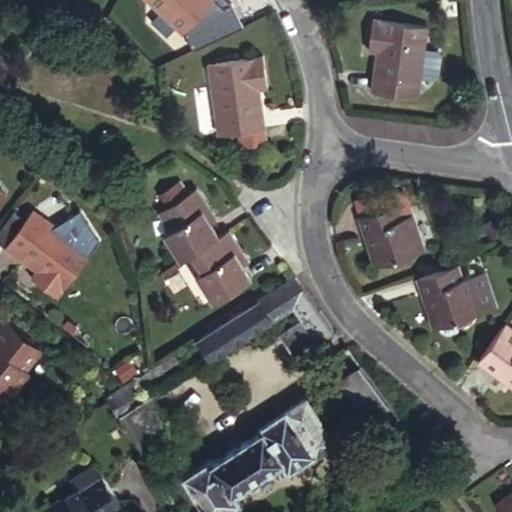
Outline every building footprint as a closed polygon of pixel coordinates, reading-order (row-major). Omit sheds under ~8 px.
[(168,0),(184,15),(192,7),(202,17),(219,0),(168,0)] [(192,7),(184,15),(194,26),(202,17),(192,7)] [(368,45),(375,46),(382,48),(379,69),(371,68),(369,81),(417,89),(428,22),(372,13),(368,45)] [(382,48),(375,46),(371,68),(379,69),(382,48)] [(254,87),(262,86),(270,86),(266,57),(210,63),(218,119),(231,118),(232,131),(267,126),(264,108),(257,109),(254,87)] [(264,108),(262,86),(254,87),(257,109),(264,108)] [(231,118),(218,119),(220,133),(232,131),(231,118)] [(162,225),(179,253),(191,246),(218,229),(211,216),(203,203),(208,200),(197,183),(159,205),(169,221),(162,225)] [(404,211),(414,208),(408,189),(390,185),(360,195),(364,209),(400,198),(404,211)] [(404,211),(400,198),(364,209),(363,210),(366,221),(374,219),(386,257),(426,244),(414,208),(404,211)] [(215,214),(208,200),(203,203),(211,216),(215,214)] [(39,258),(35,264),(30,270),(58,290),(92,244),(72,231),(48,213),(32,201),(3,241),(17,252),(22,245),(39,258)] [(55,202),(48,213),(72,231),(80,220),(79,214),(61,201),(55,202)] [(374,219),(366,221),(379,259),(386,257),(374,219)] [(240,243),(228,223),(218,229),(191,246),(202,265),(196,268),(211,295),(250,271),(243,260),(236,246),(240,243)] [(236,246),(243,260),(248,256),(240,243),(236,246)] [(17,252),(35,264),(39,258),(22,245),(17,252)] [(461,272),(456,259),(419,272),(424,286),(431,284),(442,318),(457,313),(482,305),(470,269),(461,272)] [(337,329),(299,277),(201,338),(213,357),(296,305),(305,317),(283,333),(299,356),(337,329)] [(436,321),(442,318),(431,284),(424,286),(436,321)] [(457,313),(442,318),(444,323),(449,326),(460,322),(457,313)] [(13,314),(0,329),(0,388),(9,396),(34,368),(29,363),(46,342),(13,314)] [(511,330),(501,322),(477,355),(499,370),(504,363),(511,368),(511,330)] [(139,377),(146,389),(187,363),(180,351),(139,377)] [(370,415),(390,400),(361,361),(341,376),(370,415)] [(511,368),(504,363),(499,370),(511,379),(511,368)] [(139,377),(127,384),(110,394),(119,410),(148,393),(146,389),(139,377)] [(148,393),(119,410),(142,447),(176,426),(152,390),(148,393)] [(333,443),(305,399),(262,425),(266,432),(217,462),(213,455),(184,473),(207,511),(222,511),(241,500),(235,490),(284,459),(291,469),(333,443)] [(76,486),(100,471),(95,462),(71,477),(76,486)] [(106,511),(120,503),(100,471),(76,486),(48,505),(52,511),(106,511)] [(511,497),(511,489),(501,497),(505,503),(511,497)]
